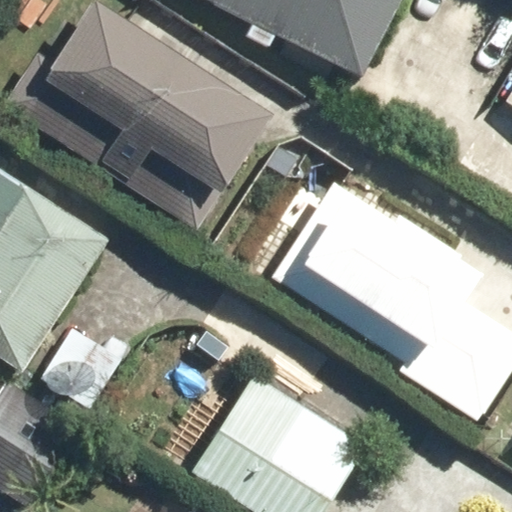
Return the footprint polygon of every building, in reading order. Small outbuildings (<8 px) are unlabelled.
[(272,115),(89,0),(73,0),(4,109),(199,231),(272,115)] [(203,0),(359,81),(401,0),(203,0)] [(0,358),(25,374),(109,241),(0,172),(0,358)] [(511,372),(511,332),(464,304),(483,274),(334,181),(316,211),(265,290),(480,423),(511,372)] [(115,350),(78,328),(41,387),(78,409),(115,350)] [(250,511),(325,511),(365,447),(251,377),(190,475),(250,511)] [(0,486),(34,508),(84,428),(9,382),(0,396),(0,486)]
